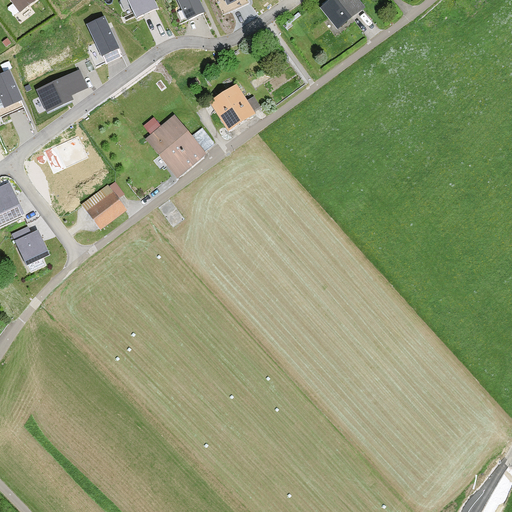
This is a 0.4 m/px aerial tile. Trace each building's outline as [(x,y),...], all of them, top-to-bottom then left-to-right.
[(39,2),(37,0),(13,0),(25,14),(39,2)] [(157,12),(151,0),(126,0),(136,22),(157,12)] [(206,15),(198,0),(178,0),(189,23),(206,15)] [(337,31),(362,9),(354,0),(330,0),(319,9),(337,31)] [(104,18),(89,25),(107,63),(122,56),(104,18)] [(23,104),(10,72),(0,76),(0,105),(3,113),(23,104)] [(88,91),(78,72),(37,92),(47,112),(62,105),(63,110),(75,104),(73,98),(88,91)] [(211,102),(228,129),(253,113),(236,86),(211,102)] [(192,138),(173,116),(161,126),(153,117),(143,126),(149,134),(144,139),(175,176),(203,152),(192,138)] [(202,130),(192,138),(203,152),(213,144),(202,130)] [(126,209),(108,185),(80,205),(99,230),(126,209)] [(0,228),(23,218),(9,186),(0,190),(0,228)] [(28,228),(11,236),(25,269),(49,258),(38,234),(32,237),(28,228)]
